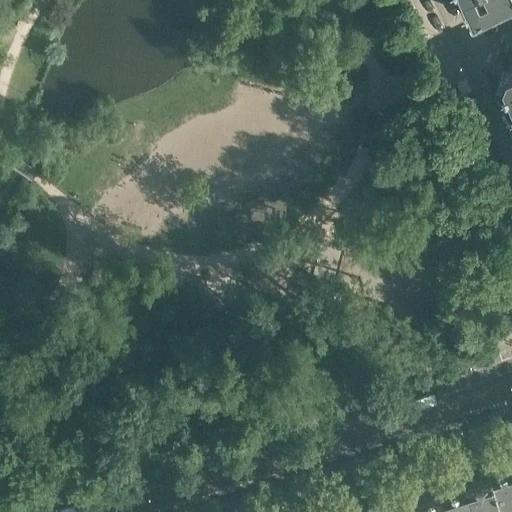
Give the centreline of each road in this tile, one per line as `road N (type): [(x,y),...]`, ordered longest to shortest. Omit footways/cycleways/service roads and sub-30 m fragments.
road 1 (tertiary): [(511,365),(58,511)]
road 2 (tertiary): [(173,511),(511,404)]
